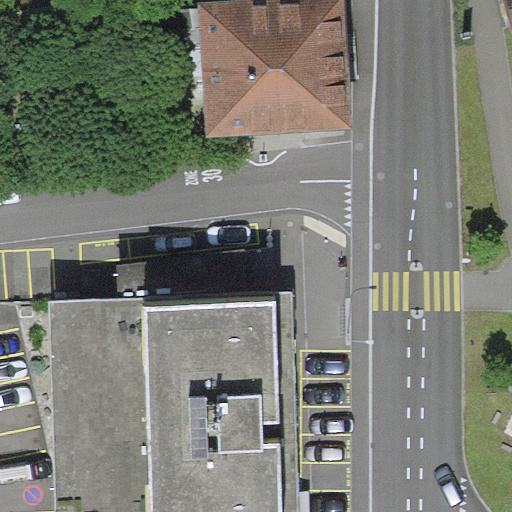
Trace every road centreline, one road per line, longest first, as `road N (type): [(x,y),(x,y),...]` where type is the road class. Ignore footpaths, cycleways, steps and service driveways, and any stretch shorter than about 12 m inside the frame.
road 1 (residential): [(0,213),(416,182)]
road 2 (tertiary): [(416,182),(414,511)]
road 3 (tertiary): [(414,0),(416,182)]
